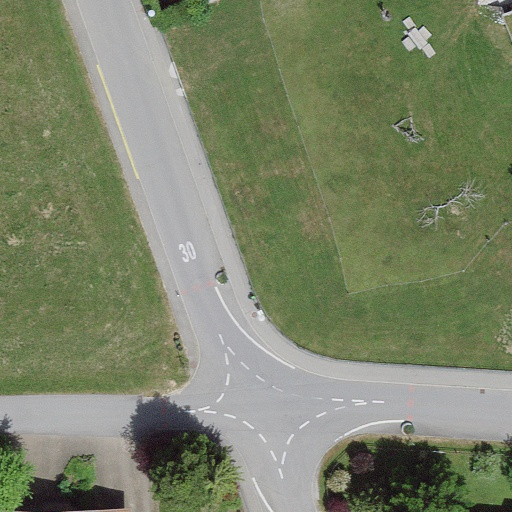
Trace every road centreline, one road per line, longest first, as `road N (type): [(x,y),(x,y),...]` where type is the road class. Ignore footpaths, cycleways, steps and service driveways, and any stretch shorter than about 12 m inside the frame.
road 1 (residential): [(250,401),(109,0)]
road 2 (residential): [(511,417),(250,401)]
road 3 (residential): [(250,401),(0,413)]
